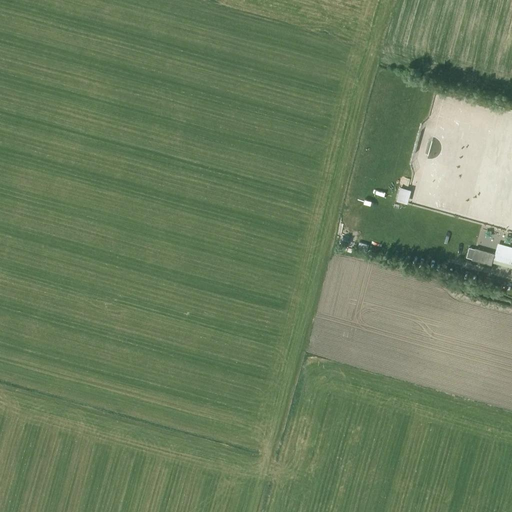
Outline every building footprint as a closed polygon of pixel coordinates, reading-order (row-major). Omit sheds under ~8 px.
[(396,201),(408,204),(411,189),(400,186),(396,201)] [(503,203),(442,204),(442,211),(460,211),(460,218),(483,218),(483,222),(489,222),(489,217),(493,217),(493,209),(503,209),(503,203)] [(339,231),(347,233),(353,216),(346,213),(339,231)] [(349,227),(348,237),(357,237),(357,227),(349,227)] [(494,253),(475,248),(471,260),(491,265),(492,262),(511,268),(511,267),(511,246),(497,243),(494,253)]
